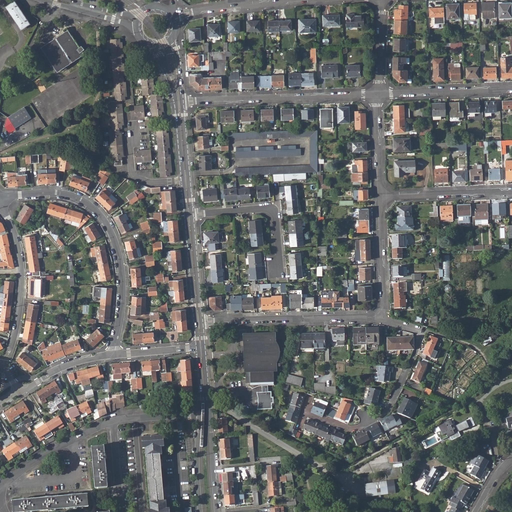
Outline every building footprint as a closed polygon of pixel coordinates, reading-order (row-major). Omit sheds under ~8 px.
[(14,0),(6,6),(22,29),(31,23),(15,0),(14,0)] [(482,3),(483,18),(494,18),(493,3),(482,3)] [(464,4),(464,20),(475,20),(475,15),(476,15),(476,4),(464,4)] [(498,4),(499,19),(511,18),(511,4),(498,4)] [(446,5),(447,18),(458,18),(457,5),(446,5)] [(395,11),(394,20),(406,20),(407,20),(408,7),(399,6),(399,11),(395,11)] [(444,8),(429,9),(429,19),(434,19),(434,26),(444,25),(444,18),(444,8)] [(323,15),(323,25),(339,25),(339,13),(333,13),(333,14),(323,15)] [(347,14),(347,27),(363,27),(363,16),(354,16),(354,14),(347,14)] [(299,20),(299,32),(316,31),(315,19),(299,20)] [(228,21),(228,32),(239,31),(239,20),(228,21)] [(247,20),(247,30),(260,30),(259,20),(247,20)] [(268,20),(268,30),(279,30),(279,20),(268,20)] [(279,20),(279,30),(291,30),(291,20),(279,20)] [(407,20),(406,20),(394,20),(394,34),(406,34),(406,28),(409,28),(410,28),(411,20),(407,20)] [(207,24),(207,36),(218,36),(218,24),(207,24)] [(64,36),(43,50),(50,62),(53,60),(60,70),(84,54),(67,29),(64,32),(63,33),(63,34),(64,35),(64,36)] [(187,29),(187,41),(198,41),(198,29),(187,29)] [(64,32),(40,47),(43,50),(64,36),(64,35),(63,34),(63,33),(64,32)] [(0,36),(0,46),(9,41),(4,33),(0,36)] [(110,39),(111,51),(117,51),(117,48),(123,47),(122,41),(120,42),(120,38),(110,39)] [(393,51),(404,51),(405,39),(394,39),(393,51)] [(111,51),(112,61),(122,60),(122,56),(123,56),(123,47),(117,48),(117,51),(111,51)] [(208,65),(208,69),(213,69),(213,63),(211,63),(211,56),(217,56),(218,59),(225,59),(225,51),(223,51),(208,52),(208,65)] [(189,55),(189,66),(201,66),(201,59),(202,59),(202,53),(193,53),(193,55),(189,55)] [(434,57),(434,81),(444,81),(443,57),(434,57)] [(392,70),(402,70),(402,64),(408,64),(409,58),(393,58),(392,70)] [(501,58),(502,78),(511,78),(511,66),(510,67),(510,63),(510,61),(510,59),(509,58),(501,58)] [(53,60),(50,62),(57,72),(60,70),(53,60)] [(112,61),(113,69),(125,68),(124,62),(122,63),(122,60),(112,61)] [(460,80),(460,68),(454,68),(453,62),(449,62),(449,77),(451,77),(451,80),(460,80)] [(321,66),(321,77),(330,77),(331,76),(337,76),(337,65),(321,66)] [(346,66),(347,77),(359,76),(359,65),(346,66)] [(466,68),(466,78),(478,78),(478,67),(466,68)] [(113,69),(113,79),(123,78),(123,75),(125,74),(125,68),(113,69)] [(484,68),(484,79),(496,79),(496,68),(484,68)] [(399,82),(407,82),(407,70),(402,70),(392,70),(392,75),(399,82)] [(141,73),(142,85),(147,85),(147,81),(153,81),(153,75),(151,76),(151,72),(141,73)] [(289,84),(301,84),(301,73),(301,72),(289,73),(289,84)] [(229,76),(229,87),(241,87),(241,76),(241,73),(238,73),(238,76),(230,76),(229,76)] [(313,73),(301,73),(301,84),(301,85),(314,85),(313,73)] [(190,82),(198,88),(209,88),(222,87),(221,77),(202,78),(201,77),(201,74),(190,75),(190,82)] [(260,75),(260,85),(271,85),(271,74),(260,75)] [(271,74),(271,85),(284,85),(283,74),(271,74)] [(253,75),(241,76),(241,87),(245,87),(245,86),(253,85),(253,75)] [(113,79),(114,91),(121,91),(120,88),(126,87),(126,81),(124,81),(123,78),(113,79)] [(44,86),(39,79),(34,82),(41,93),(53,85),(51,82),(44,86)] [(150,94),(153,94),(152,90),(154,90),(153,81),(147,81),(147,85),(142,85),(143,94),(150,94)] [(114,91),(115,101),(120,100),(122,100),(125,100),(125,96),(127,96),(126,87),(120,88),(121,91),(114,91)] [(153,94),(150,94),(151,106),(157,106),(157,103),(163,102),(162,96),(160,96),(160,93),(153,94)] [(109,101),(111,113),(123,112),(122,103),(120,103),(120,100),(115,101),(109,101)] [(511,100),(502,101),(503,109),(511,108),(511,100)] [(151,106),(152,115),(162,115),(162,111),(164,111),(163,102),(157,103),(157,106),(151,106)] [(485,102),(485,113),(491,113),(496,113),(496,102),(485,102)] [(432,104),(433,120),(441,120),(441,116),(445,116),(444,103),(432,104)] [(450,103),(450,118),(459,117),(463,117),(463,111),(460,111),(460,103),(450,103)] [(467,103),(468,118),(475,118),(475,114),(480,113),(480,103),(467,103)] [(138,115),(138,117),(145,116),(144,104),(134,105),(135,115),(138,115)] [(393,106),(394,119),(405,118),(404,105),(393,106)] [(8,131),(14,127),(31,117),(24,106),(8,116),(11,121),(5,125),(8,131)] [(337,112),(337,122),(348,122),(348,106),(338,107),(338,112),(337,112)] [(280,108),(280,119),(293,119),(293,108),(280,108)] [(319,109),(319,127),(332,127),(332,108),(319,109)] [(241,110),(241,120),(253,120),(252,109),(241,110)] [(261,109),(262,120),(273,120),(273,109),(261,109)] [(301,109),(301,119),(313,118),(313,109),(301,109)] [(220,110),(221,122),(233,121),(233,110),(220,110)] [(355,111),(355,128),(365,128),(365,114),(361,114),(361,111),(355,111)] [(111,113),(112,129),(119,128),(121,128),(122,128),(122,124),(124,124),(123,112),(111,113)] [(206,122),(205,117),(196,117),(197,131),(206,130),(206,122)] [(394,119),(395,132),(408,132),(408,128),(405,128),(405,118),(394,119)] [(109,129),(110,145),(122,144),(121,132),(119,132),(119,128),(112,129),(109,129)] [(156,130),(157,142),(163,142),(163,139),(169,138),(168,132),(166,132),(166,129),(156,130)] [(235,168),(235,175),(251,174),(317,172),(317,164),(317,159),(316,155),(317,129),(227,132),(228,139),(310,136),(309,165),(235,168)] [(197,137),(198,149),(209,148),(209,145),(208,140),(208,136),(197,137)] [(157,142),(158,151),(168,151),(168,147),(170,147),(169,138),(163,139),(163,142),(157,142)] [(393,139),(393,152),(409,151),(409,138),(393,139)] [(502,154),(506,154),(505,145),(511,145),(511,141),(501,141),(502,147),(502,154)] [(348,148),(349,148),(352,148),(352,151),(359,151),(366,151),(366,142),(348,143),(348,148)] [(449,148),(449,152),(467,152),(466,143),(449,143),(449,148)] [(110,145),(111,160),(113,160),(121,159),(122,159),(121,156),(123,156),(122,144),(110,145)] [(235,151),(235,159),(300,155),(300,148),(235,151)] [(135,152),(136,162),(151,161),(150,149),(138,150),(138,152),(135,152)] [(158,151),(159,164),(165,163),(165,160),(171,160),(170,154),(168,154),(168,151),(158,151)] [(66,156),(58,153),(57,160),(60,160),(59,170),(64,170),(65,168),(66,161),(66,156)] [(211,155),(199,155),(199,170),(211,169),(211,155)] [(159,164),(160,176),(170,175),(170,172),(172,172),(171,160),(165,160),(165,163),(159,164)] [(354,162),(354,165),(358,165),(358,172),(367,172),(366,160),(352,160),(352,163),(354,162)] [(394,162),(394,176),(414,176),(413,161),(394,162)] [(47,173),(47,182),(56,182),(56,169),(46,169),(47,173)] [(435,170),(435,184),(448,183),(447,176),(450,176),(450,171),(447,171),(447,170),(435,170)] [(470,171),(471,182),(483,181),(482,170),(470,171)] [(489,170),(489,181),(500,181),(500,170),(489,170)] [(99,182),(103,184),(108,176),(114,179),(115,174),(106,171),(104,174),(99,182)] [(7,172),(8,185),(17,185),(16,176),(16,172),(7,172)] [(96,180),(99,182),(104,174),(100,172),(96,180)] [(359,180),(360,184),(367,184),(367,172),(358,172),(355,172),(352,172),(352,180),(359,180)] [(453,172),(453,183),(465,182),(465,172),(453,172)] [(38,173),(38,183),(47,182),(47,173),(38,173)] [(16,176),(17,185),(26,184),(25,175),(16,176)] [(69,184),(77,187),(81,179),(73,175),(69,184)] [(77,187),(85,191),(90,179),(82,175),(81,179),(77,187)] [(317,175),(317,188),(322,188),(329,188),(329,184),(322,184),(322,175),(317,175)] [(272,185),(271,185),(264,185),(256,186),(257,198),(270,197),(270,196),(274,196),(272,185)] [(286,186),(287,200),(296,199),(295,186),(286,186)] [(96,197),(102,203),(109,196),(111,194),(105,188),(96,197)] [(202,190),(203,202),(217,201),(216,189),(202,190)] [(237,190),(236,189),(224,189),(225,201),(237,200),(237,190)] [(253,189),(239,190),(237,190),(237,200),(250,199),(250,195),(253,195),(253,189)] [(358,190),(358,199),(367,199),(367,189),(358,190)] [(161,191),(162,201),(175,200),(174,190),(161,191)] [(127,197),(129,200),(136,195),(133,192),(127,197)] [(129,200),(132,204),(139,199),(136,195),(129,200)] [(102,203),(109,209),(115,203),(109,196),(102,203)] [(286,200),(287,214),(297,213),(296,199),(287,200),(286,200)] [(167,209),(167,211),(176,211),(175,200),(162,201),(163,209),(167,209)] [(47,212),(64,218),(66,208),(50,203),(47,212)] [(16,219),(25,224),(34,209),(25,205),(16,219)] [(474,206),(475,221),(487,220),(487,205),(474,206)] [(492,205),(493,220),(505,220),(504,205),(492,205)] [(457,206),(457,218),(469,217),(469,206),(457,206)] [(397,219),(410,218),(410,207),(396,208),(397,219)] [(440,207),(440,221),(452,220),(451,207),(440,207)] [(64,218),(80,223),(83,213),(66,208),(64,218)] [(358,212),(358,220),(368,220),(368,208),(354,209),(354,212),(358,212)] [(114,217),(118,225),(127,221),(123,213),(114,217)] [(394,225),(394,231),(412,230),(411,218),(410,218),(397,219),(397,225),(394,225)] [(163,222),(164,231),(169,231),(178,230),(177,220),(164,221),(163,222)] [(250,221),(251,234),(262,233),(261,220),(250,221)] [(290,225),(290,234),(302,233),(300,220),(288,221),(288,225),(290,225)] [(368,220),(358,220),(359,227),(356,227),(356,232),(369,232),(368,220)] [(118,225),(122,233),(130,229),(133,228),(131,223),(128,224),(127,221),(118,225)] [(140,224),(143,230),(150,227),(148,221),(140,224)] [(84,228),(92,241),(100,236),(93,223),(84,228)] [(164,231),(163,231),(164,235),(167,235),(167,238),(169,237),(170,241),(179,240),(178,230),(169,231),(164,231)] [(203,233),(204,244),(218,242),(217,232),(203,233)] [(251,234),(252,247),(263,245),(262,233),(251,234)] [(290,240),(291,246),(303,245),(302,233),(290,234),(291,240),(290,240)] [(6,247),(8,247),(9,247),(6,234),(0,235),(0,245),(1,248),(2,248),(3,252),(5,252),(4,251),(7,250),(6,247)] [(151,235),(153,248),(162,246),(161,241),(155,242),(154,235),(151,235)] [(25,237),(27,254),(37,253),(35,236),(25,237)] [(391,236),(392,249),(402,249),(404,249),(404,236),(391,236)] [(125,242),(127,250),(136,248),(139,247),(141,247),(138,238),(125,242)] [(355,240),(355,250),(360,250),(369,250),(369,239),(355,240)] [(60,245),(68,254),(72,253),(63,243),(60,245)] [(94,247),(97,264),(108,262),(104,245),(94,247)] [(0,262),(0,268),(13,267),(13,264),(10,251),(9,251),(8,247),(6,247),(7,250),(4,251),(5,252),(3,252),(2,253),(4,262),(0,262)] [(127,250),(129,258),(142,255),(139,247),(136,248),(127,250)] [(392,249),(392,259),(402,259),(402,249),(392,249)] [(171,258),(172,261),(181,260),(180,250),(171,251),(171,252),(167,252),(168,258),(171,258)] [(369,250),(360,250),(355,250),(354,250),(354,260),(369,260),(369,250)] [(27,254),(30,272),(40,270),(37,253),(27,254)] [(248,254),(249,268),(262,267),(260,253),(248,254)] [(289,254),(290,266),(301,265),(300,253),(289,254)] [(210,255),(211,270),(222,269),(225,268),(225,265),(221,265),(220,254),(210,255)] [(172,261),(172,271),(182,270),(181,260),(172,261)] [(97,264),(101,280),(111,278),(108,262),(97,264)] [(290,266),(291,280),(303,279),(301,265),(290,266)] [(316,282),(316,287),(319,287),(320,270),(326,270),(327,271),(332,271),(332,266),(316,266),(316,282)] [(249,268),(251,281),(263,279),(262,267),(249,268)] [(393,268),(393,277),(403,277),(403,275),(402,268),(402,267),(393,268)] [(131,268),(132,277),(141,276),(140,268),(131,268)] [(358,268),(359,280),(370,280),(370,268),(358,268)] [(222,269),(211,270),(212,282),(223,281),(222,269)] [(132,277),(132,286),(142,285),(141,276),(132,277)] [(30,296),(40,296),(40,279),(30,279),(30,296)] [(174,286),(174,291),(183,290),(182,280),(169,281),(169,287),(174,286)] [(4,293),(13,294),(14,281),(5,281),(4,293)] [(280,287),(280,294),(285,294),(285,283),(270,284),(270,288),(280,287)] [(393,284),(393,296),(403,296),(403,292),(406,292),(405,284),(393,284)] [(451,288),(451,286),(449,286),(448,285),(447,285),(446,286),(445,287),(444,288),(444,289),(444,290),(444,291),(445,292),(446,293),(448,293),(449,293),(450,292),(451,291),(452,290),(452,289),(451,288)] [(100,304),(110,305),(112,288),(98,287),(98,290),(101,291),(100,304)] [(357,287),(357,300),(370,300),(370,287),(357,287)] [(175,295),(175,301),(184,300),(183,290),(174,291),(168,291),(169,296),(175,295)] [(289,294),(289,308),(301,308),(301,298),(301,294),(301,290),(296,290),(296,294),(289,294)] [(333,307),(345,307),(345,298),(342,298),(339,298),(338,292),(333,293),(333,297),(333,307)] [(2,306),(11,307),(13,294),(4,293),(2,306)] [(301,308),(313,308),(313,298),(306,298),(306,294),(301,294),(301,298),(301,308)] [(241,297),(241,299),(241,310),(252,310),(252,298),(250,298),(242,299),(242,295),(241,295),(241,297)] [(333,307),(333,297),(327,298),(326,295),(320,295),(320,308),(333,307)] [(132,296),(132,305),(141,306),(145,306),(146,297),(132,296)] [(209,307),(214,311),(221,310),(220,296),(208,297),(209,307)] [(270,297),(271,309),(281,309),(280,296),(270,297)] [(393,296),(394,309),(405,309),(404,296),(403,296),(393,296)] [(229,298),(229,310),(241,310),(241,299),(241,297),(229,298)] [(260,298),(261,309),(271,309),(270,297),(260,298)] [(26,320),(36,322),(38,305),(29,303),(26,320)] [(99,321),(109,322),(110,305),(100,304),(99,321)] [(131,314),(145,315),(145,306),(141,306),(132,305),(131,314)] [(1,318),(10,319),(11,307),(2,306),(1,314),(1,318)] [(176,310),(177,321),(186,320),(185,309),(176,310)] [(0,324),(0,329),(8,331),(10,319),(1,318),(0,324)] [(23,337),(33,339),(36,322),(26,320),(23,337)] [(177,321),(178,331),(187,330),(186,320),(177,321)] [(504,330),(502,327),(489,336),(490,338),(489,338),(482,343),(484,346),(492,341),(491,339),(504,330)] [(86,339),(93,346),(104,335),(97,328),(86,339)] [(353,329),(353,345),(366,345),(365,328),(353,329)] [(365,328),(366,345),(378,345),(378,328),(365,328)] [(332,329),(332,341),(345,340),(344,329),(332,329)] [(143,333),(144,342),(154,341),(153,332),(143,333)] [(133,334),(133,343),(144,342),(143,333),(133,334)] [(302,335),(302,349),(313,348),(313,334),(302,335)] [(313,334),(313,348),(325,348),(324,334),(313,334)] [(273,385),(273,371),(274,371),(274,361),(276,361),(277,352),(276,345),(274,345),(273,336),(245,337),(245,352),(246,372),(246,374),(246,375),(246,380),(247,387),(251,389),(261,386),(263,386),(268,385),(273,385)] [(423,353),(430,356),(437,339),(430,336),(423,353)] [(387,338),(387,350),(400,350),(400,337),(387,338)] [(400,337),(400,350),(414,350),(413,337),(400,337)] [(61,345),(65,354),(81,348),(77,338),(61,345)] [(48,360),(65,354),(61,345),(53,348),(52,346),(46,348),(46,346),(45,347),(46,348),(44,349),(43,345),(44,344),(43,341),(38,346),(44,359),(48,358),(48,360)] [(16,360),(30,371),(36,363),(22,352),(16,360)] [(151,371),(152,380),(156,380),(155,370),(166,369),(165,360),(150,362),(151,371)] [(177,368),(177,372),(181,372),(191,371),(190,360),(180,361),(181,368),(177,368)] [(143,371),(151,371),(150,362),(142,362),(143,371)] [(412,379),(419,382),(427,365),(419,362),(412,379)] [(121,364),(121,374),(130,373),(129,363),(121,364)] [(112,365),(113,374),(121,374),(121,364),(112,365)] [(378,381),(384,382),(384,380),(389,381),(390,376),(389,376),(389,372),(392,372),(393,367),(380,365),(379,370),(377,370),(377,376),(379,376),(378,381)] [(98,376),(98,378),(104,377),(101,366),(87,370),(89,378),(98,376)] [(74,373),(76,384),(81,383),(81,380),(89,378),(87,370),(74,373)] [(191,371),(181,372),(182,381),(180,382),(181,394),(192,393),(191,371)] [(286,383),(301,386),(303,379),(288,375),(286,383)] [(46,387),(50,395),(56,392),(57,394),(61,391),(55,381),(46,387)] [(325,384),(315,384),(315,390),(336,395),(336,386),(325,387),(325,384)] [(263,386),(261,386),(262,392),(257,393),(258,396),(258,400),(258,405),(258,407),(257,411),(272,409),(271,403),(274,403),(273,397),(271,398),(271,392),(268,391),(268,385),(263,386)] [(36,393),(42,403),(46,400),(45,398),(50,395),(46,387),(36,393)] [(377,402),(379,390),(369,387),(366,399),(365,399),(364,403),(377,406),(378,402),(377,402)] [(85,391),(87,398),(94,396),(92,390),(85,391)] [(300,408),(301,405),(303,405),(304,400),(305,397),(294,393),(290,409),(301,412),(302,408),(300,408)] [(116,398),(110,399),(111,412),(115,410),(115,409),(120,408),(124,406),(123,395),(116,396),(116,398)] [(345,421),(348,422),(351,415),(347,414),(350,405),(353,400),(343,398),(338,413),(337,412),(337,411),(332,408),(329,416),(344,422),(345,421)] [(398,413),(411,418),(418,404),(405,398),(398,413)] [(14,407),(18,414),(23,411),(25,413),(29,411),(23,401),(14,407)] [(77,406),(81,415),(86,412),(87,414),(91,412),(87,401),(77,406)] [(317,415),(322,417),(324,414),(328,403),(320,401),(318,404),(315,403),(311,412),(317,414),(317,415)] [(66,411),(71,421),(76,419),(75,417),(81,415),(77,406),(66,411)] [(4,412),(10,422),(14,420),(13,418),(18,414),(14,407),(4,412)] [(297,424),(299,419),(297,419),(298,416),(300,416),(301,412),(290,409),(286,421),(297,424)] [(386,432),(398,426),(398,427),(403,424),(400,418),(398,419),(397,417),(395,418),(393,415),(381,421),(386,432)] [(46,424),(50,431),(58,426),(59,429),(64,426),(58,416),(46,424)] [(217,419),(219,433),(228,433),(226,419),(217,419)] [(303,429),(316,434),(320,424),(316,422),(315,423),(306,420),(303,429)] [(450,420),(437,426),(439,431),(436,432),(440,441),(450,436),(452,441),(460,437),(459,433),(469,429),(466,423),(454,428),(450,420)] [(295,429),(296,424),(293,423),(288,434),(296,436),(298,430),(295,429)] [(365,429),(370,439),(383,433),(378,423),(365,429)] [(34,431),(40,441),(44,438),(43,435),(50,431),(46,424),(34,431)] [(330,440),(333,432),(330,431),(330,429),(327,428),(327,426),(320,424),(316,434),(326,438),(325,440),(330,441),(330,440)] [(333,432),(330,440),(344,445),(347,436),(338,432),(339,431),(334,429),(334,430),(333,432)] [(353,436),(358,446),(370,440),(370,439),(365,429),(360,431),(361,432),(353,436)] [(14,443),(19,450),(26,446),(27,448),(32,445),(26,435),(14,443)] [(145,448),(151,510),(148,510),(148,511),(169,511),(170,509),(167,509),(166,501),(164,501),(160,455),(162,455),(161,447),(164,447),(163,436),(142,438),(143,449),(145,448)] [(219,440),(220,450),(229,449),(232,449),(231,439),(219,440)] [(2,450),(8,460),(13,457),(13,459),(21,454),(19,450),(14,443),(2,450)] [(104,447),(92,447),(95,487),(107,486),(104,447)] [(220,450),(221,459),(230,458),(229,449),(220,450)] [(394,458),(390,459),(390,464),(401,462),(399,449),(393,450),(394,458)] [(415,456),(403,461),(404,465),(416,460),(415,456)] [(480,456),(479,458),(477,460),(474,458),(471,464),(475,466),(471,474),(481,480),(485,471),(484,471),(489,462),(480,456)] [(251,470),(252,480),(256,479),(255,465),(248,465),(249,470),(251,470)] [(268,482),(275,482),(274,465),(266,466),(268,482)] [(429,493),(436,480),(435,480),(436,477),(437,478),(440,472),(433,468),(430,473),(426,471),(422,478),(426,480),(421,489),(429,493)] [(222,473),(223,483),(233,482),(237,481),(240,481),(239,471),(222,473)] [(394,481),(367,485),(369,496),(396,492),(394,481)] [(238,494),(237,486),(233,486),(233,482),(223,483),(224,495),(237,494),(238,494)] [(269,495),(279,494),(277,482),(275,482),(268,482),(269,495)] [(453,503),(463,509),(465,504),(466,505),(474,491),(462,485),(454,498),(451,502),(453,503)] [(224,495),(225,505),(238,504),(237,494),(224,495)] [(27,511),(89,507),(87,495),(12,502),(13,511),(27,511)] [(449,511),(461,511),(463,509),(453,503),(451,506),(453,507),(449,511)]
